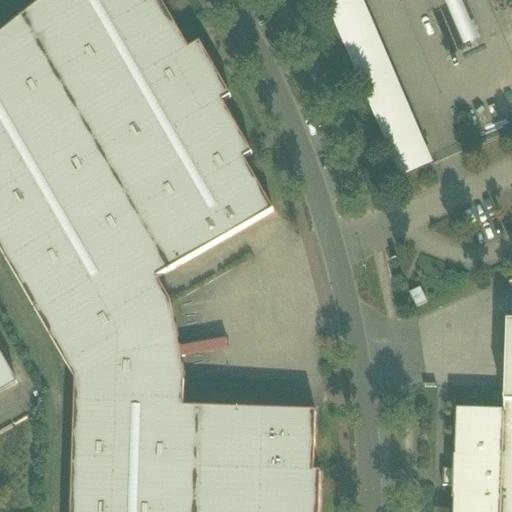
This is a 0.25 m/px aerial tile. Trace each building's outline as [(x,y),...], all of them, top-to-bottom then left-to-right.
[(0,251),(75,382),(71,511),(319,511),(321,474),(314,474),(316,414),(184,410),(184,383),(171,304),(157,280),(274,213),(244,161),(252,156),(222,104),(231,100),(200,46),(189,52),(159,0),(148,6),(144,0),(46,0),(0,37),(0,251)] [(326,0),(402,175),(429,163),(359,0),(326,0)] [(462,0),(446,0),(466,48),(480,43),(462,0)] [(410,295),(417,309),(427,304),(420,289),(410,295)] [(511,511),(511,324),(507,324),(504,413),(500,511),(511,511)] [(5,365),(0,368),(0,394),(17,385),(5,365)] [(453,511),(500,511),(504,413),(457,412),(455,458),(454,458),(453,471),(443,471),(443,488),(453,488),(452,501),(454,501),(453,511)]
